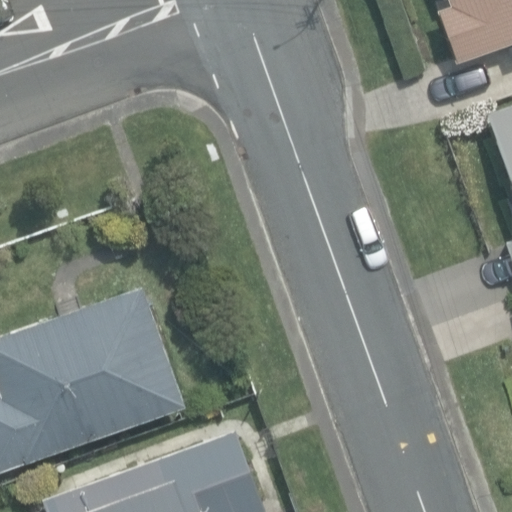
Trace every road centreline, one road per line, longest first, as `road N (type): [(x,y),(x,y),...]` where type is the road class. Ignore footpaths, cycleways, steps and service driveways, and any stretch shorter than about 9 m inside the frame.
road 1 (tertiary): [(226,0),(418,511)]
road 2 (residential): [(150,0),(0,56)]
